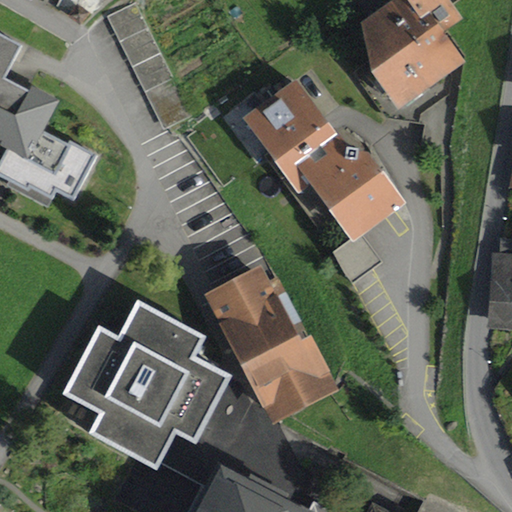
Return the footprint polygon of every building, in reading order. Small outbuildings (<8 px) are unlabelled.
[(80,28),(103,0),(57,0),(54,4),(80,28)] [(396,0),(361,25),(372,76),(398,111),(464,64),(443,35),(462,21),(447,0),(396,0)] [(135,3),(108,17),(163,130),(192,116),(135,3)] [(28,159),(43,132),(59,101),(31,86),(28,91),(5,79),(23,47),(0,34),(0,143),(10,149),(28,159)] [(350,151),(297,79),(241,120),(298,198),(311,188),(354,246),(408,207),(370,156),(350,151)] [(28,159),(10,149),(0,167),(0,176),(25,191),(27,188),(50,200),(55,191),(72,200),(96,156),(68,140),(66,144),(43,132),(28,159)] [(500,254),(491,254),(487,332),(511,332),(511,239),(501,239),(500,254)] [(263,267),(206,297),(271,425),(339,392),(313,338),(302,343),(263,267)] [(105,415),(94,437),(159,469),(180,427),(201,440),(234,375),(196,357),(207,339),(140,304),(123,341),(102,329),(68,397),(105,415)] [(311,511),(310,511),(220,465),(195,511),(311,511)] [(452,511),(428,499),(420,511),(389,511),(373,504),(369,511),(452,511)] [(331,511),(314,503),(310,511),(311,511),(331,511)]
